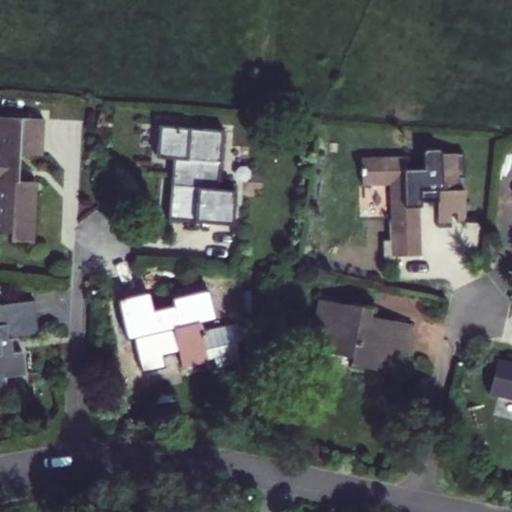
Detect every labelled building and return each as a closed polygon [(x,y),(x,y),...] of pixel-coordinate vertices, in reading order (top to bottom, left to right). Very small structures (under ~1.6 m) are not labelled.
[(8,245),(31,245),(35,189),(13,186),(16,158),(38,160),(40,126),(0,122),(0,236),(8,237),(8,245)] [(168,164),(164,223),(229,229),(232,197),(218,194),(223,137),(157,130),(155,163),(168,164)] [(462,232),(459,160),(357,164),(359,192),(386,191),(387,222),(383,223),(382,239),(373,240),(375,268),(391,267),(391,263),(414,262),(413,212),(431,212),(432,233),(462,232)] [(145,296),(114,304),(123,343),(129,342),(138,378),(150,375),(148,365),(177,357),(180,371),(210,364),(212,372),(237,366),(232,345),(238,344),(234,326),(200,334),(199,326),(212,323),(205,294),(168,302),(170,309),(150,314),(145,296)] [(372,314),(316,303),(306,355),(348,364),(346,370),(386,378),(391,360),(401,361),(407,330),(372,322),(372,314)] [(0,402),(5,401),(1,381),(21,378),(18,357),(10,357),(8,343),(35,341),(30,305),(0,308),(0,402)] [(511,369),(500,367),(492,403),(511,407),(511,369)]
